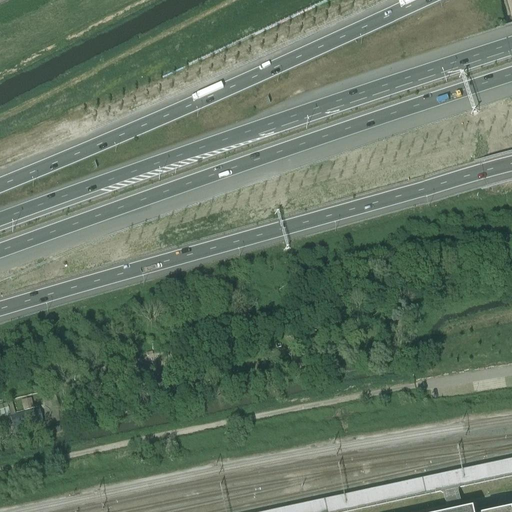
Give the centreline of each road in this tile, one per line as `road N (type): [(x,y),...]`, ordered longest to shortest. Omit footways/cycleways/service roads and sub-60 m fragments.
road 1 (motorway): [(0,250),(511,74)]
road 2 (motorway): [(511,47),(0,219)]
road 3 (motorway): [(0,311),(511,167)]
road 4 (motorway): [(423,0),(0,184)]
